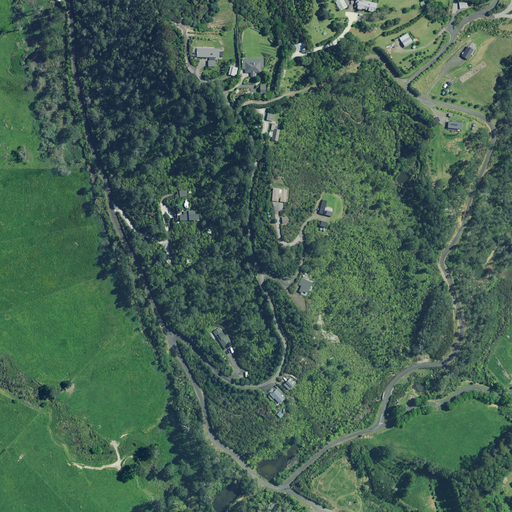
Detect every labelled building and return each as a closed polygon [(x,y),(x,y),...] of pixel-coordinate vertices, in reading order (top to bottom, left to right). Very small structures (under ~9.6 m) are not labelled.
[(348,7),(343,0),(337,0),(336,1),(341,11),(348,7)] [(356,0),(354,8),(361,10),(361,9),(368,10),(368,11),(373,12),(374,8),(376,8),(377,4),(364,1),(364,0),(361,0),(361,1),(359,1),(358,0),(356,0)] [(413,43),(407,34),(399,38),(405,48),(413,43)] [(216,48),(220,48),(220,46),(224,46),(225,42),(220,42),(220,39),(195,39),(195,46),(198,46),(198,48),(211,48),(211,51),(209,51),(209,57),(217,57),(217,51),(216,51),(216,48)] [(305,49),(303,42),(293,46),(296,52),(305,49)] [(263,64),(263,56),(242,56),(242,66),(245,67),(245,70),(251,70),(251,74),(255,74),(255,70),(261,70),(261,64),(263,64)] [(238,68),(230,66),(228,75),(236,76),(238,68)] [(275,114),(268,112),(266,120),(273,121),(275,114)] [(448,120),(447,130),(461,131),(462,122),(456,121),(456,120),(451,119),(451,121),(448,120)] [(278,126),(272,125),(271,130),(273,130),(271,140),(277,141),(280,130),(277,129),(278,126)] [(279,189),(273,189),(272,201),(278,202),(279,198),(280,198),(280,202),(286,202),(287,191),(281,190),(281,193),(279,193),(279,189)] [(328,201),(322,200),(320,205),(318,213),(331,217),(333,212),(324,210),(325,206),(326,206),(328,201)] [(195,211),(183,212),(183,215),(179,215),(180,221),(199,220),(199,215),(195,215),(195,211)] [(312,283),(301,278),(299,285),(302,286),(299,291),(307,294),(312,283)] [(232,345),(219,328),(213,333),(216,337),(218,336),(221,340),(219,341),(225,350),(232,345)] [(295,383),(290,378),(284,385),(288,390),(295,383)] [(284,400),(275,390),(270,395),(273,399),(274,398),(280,404),(284,400)]
